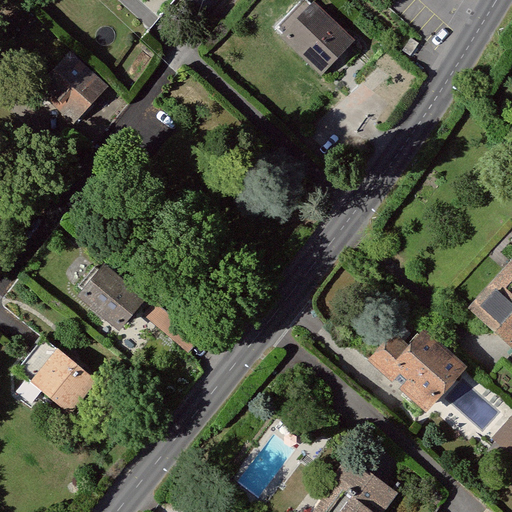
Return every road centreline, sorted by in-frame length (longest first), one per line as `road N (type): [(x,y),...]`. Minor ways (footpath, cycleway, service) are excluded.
road 1 (secondary): [(497,0),(357,210),(117,511)]
road 2 (residential): [(0,283),(231,0)]
